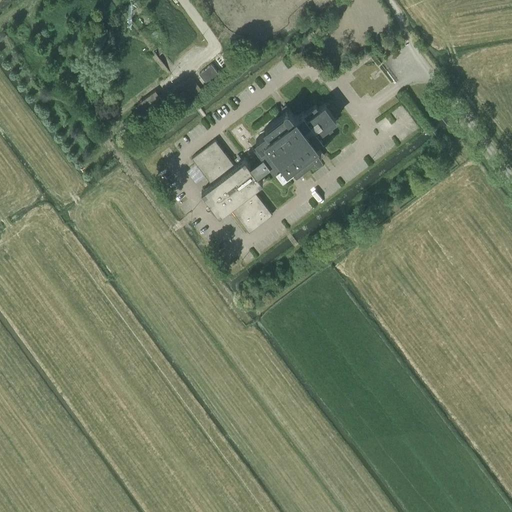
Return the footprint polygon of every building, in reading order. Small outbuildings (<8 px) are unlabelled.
[(263,0),(227,0),(246,23),(269,6),(263,0)] [(380,0),(361,0),(346,13),(359,29),(386,7),(380,0)] [(220,74),(212,64),(200,73),(207,83),(220,74)] [(183,82),(193,96),(202,89),(192,75),(183,82)] [(156,90),(139,102),(145,110),(162,98),(156,90)] [(216,139),(200,151),(192,157),(212,182),(202,190),(221,214),(230,206),(250,232),(274,214),(254,188),(264,180),(258,173),(271,164),(277,172),(278,172),(279,173),(282,171),(284,174),(295,165),(297,168),(317,152),(319,154),(323,151),(316,143),(318,141),(317,140),(323,135),(322,133),(332,125),(330,122),(336,117),(325,103),(319,107),(317,104),(306,112),(305,111),(299,115),(297,114),(295,115),(287,104),(283,108),(286,112),(266,127),(268,130),(256,139),(258,142),(256,144),(257,145),(256,145),(263,154),(251,164),(245,157),(235,164),(216,139)]
